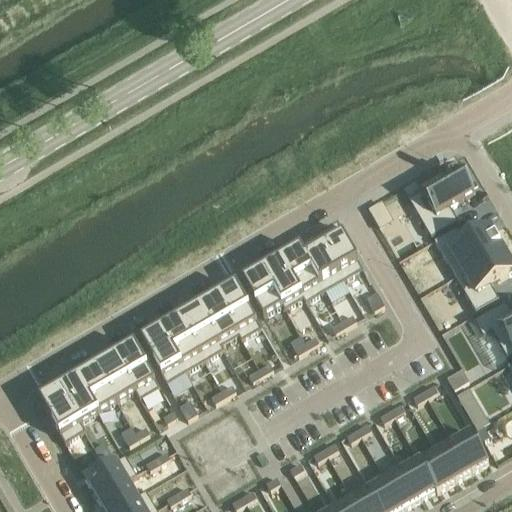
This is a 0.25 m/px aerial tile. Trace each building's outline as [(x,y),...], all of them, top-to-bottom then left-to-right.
[(410,203),(409,204),(431,242),(459,227),(450,212),(475,198),(454,163),(438,173),(444,184),(421,197),(410,203)] [(415,186),(404,193),(410,203),(421,197),(415,186)] [(338,232),(319,243),(344,286),(364,275),(338,232)] [(457,232),(434,246),(456,282),(503,254),(490,232),(466,247),(457,232)] [(319,243),(300,254),(325,297),(332,308),(350,297),(344,286),(319,243)] [(300,254),(281,265),(304,304),(303,305),(305,309),(325,297),(300,254)] [(511,269),(503,254),(456,282),(476,317),(499,304),(491,289),(511,276),(511,269)] [(281,265),(263,275),(283,311),(282,311),(285,316),(303,305),(304,304),(281,265)] [(263,275),(243,287),(264,322),(282,311),(283,311),(263,275)] [(237,291),(217,302),(240,342),(239,342),(241,346),(262,334),(237,291)] [(217,302),(198,313),(221,352),(222,352),(239,342),(240,342),(217,302)] [(381,304),(374,308),(378,315),(385,311),(381,304)] [(511,317),(505,307),(474,325),(483,341),(478,344),(494,372),(508,364),(511,361),(511,317)] [(198,313),(180,324),(205,367),(225,356),(222,352),(221,352),(198,313)] [(353,321),(342,327),(346,334),(357,328),(353,321)] [(180,324),(161,335),(186,378),(205,367),(180,324)] [(342,327),(332,333),(336,340),(346,334),(342,327)] [(161,335),(142,346),(167,390),(186,378),(161,335)] [(301,341),(291,347),(299,361),(309,355),(305,348),(301,341)] [(315,342),(305,348),(309,355),(319,349),(315,342)] [(135,350),(116,362),(136,397),(135,397),(140,405),(161,393),(135,350)] [(116,362),(97,372),(117,407),(135,397),(136,397),(116,362)] [(270,369),(259,375),(263,382),(274,376),(270,369)] [(97,372),(78,383),(99,418),(117,407),(97,372)] [(259,375),(249,381),(253,388),(263,382),(259,375)] [(462,375),(447,383),(454,396),(469,387),(462,375)] [(78,383),(60,394),(80,429),(81,429),(99,418),(78,383)] [(232,391),(222,397),(226,404),(236,398),(232,391)] [(434,391),(424,397),(428,404),(438,398),(434,391)] [(60,394),(40,406),(65,449),(86,437),(81,429),(80,429),(60,394)] [(469,394),(457,401),(477,436),(484,432),(489,428),(469,394)] [(222,397),(211,403),(216,410),(226,404),(222,397)] [(424,397),(413,403),(417,410),(428,404),(424,397)] [(190,406),(180,412),(188,426),(198,420),(190,406)] [(401,410),(390,416),(394,423),(405,417),(401,410)] [(390,416),(380,422),(384,429),(394,423),(390,416)] [(174,417),(164,423),(168,430),(178,424),(174,417)] [(368,430),(357,436),(361,443),(372,436),(368,430)] [(132,432),(122,438),(130,452),(140,446),(136,439),(132,432)] [(484,432),(477,436),(483,446),(490,442),(484,432)] [(146,433),(136,439),(140,446),(150,440),(146,433)] [(357,436),(347,442),(351,449),(361,443),(357,436)] [(470,437),(453,447),(471,478),(488,468),(470,437)] [(453,447),(436,457),(454,488),(471,478),(453,447)] [(105,448),(94,454),(98,461),(103,468),(113,462),(105,448)] [(334,449),(324,455),(328,462),(338,456),(334,449)] [(324,455),(314,461),(318,468),(328,462),(324,455)] [(421,466),(420,467),(437,496),(436,496),(437,498),(454,488),(436,457),(421,466)] [(167,458),(156,464),(161,471),(171,465),(167,458)] [(98,461),(88,467),(92,474),(103,468),(98,461)] [(126,462),(86,485),(97,503),(128,485),(129,486),(137,481),(126,462)] [(156,464),(146,470),(150,477),(161,471),(156,464)] [(420,464),(402,474),(420,505),(436,496),(437,496),(420,467),(421,466),(420,464)] [(300,469),(290,475),(294,482),(305,476),(300,469)] [(402,474),(386,484),(401,511),(408,511),(420,505),(402,474)] [(277,482),(267,488),(271,495),(281,489),(277,482)] [(401,511),(386,484),(369,494),(379,511),(401,511)] [(128,485),(97,503),(102,511),(122,511),(138,503),(138,502),(129,486),(128,485)] [(187,493),(177,499),(181,506),(191,500),(187,493)] [(379,511),(369,494),(352,504),(357,511),(379,511)] [(253,496),(242,502),(246,509),(257,503),(253,496)] [(138,503),(122,511),(155,511),(146,497),(138,502),(138,503)] [(177,499),(167,505),(171,511),(181,506),(177,499)] [(242,502),(232,508),(234,511),(241,511),(246,509),(242,502)]
